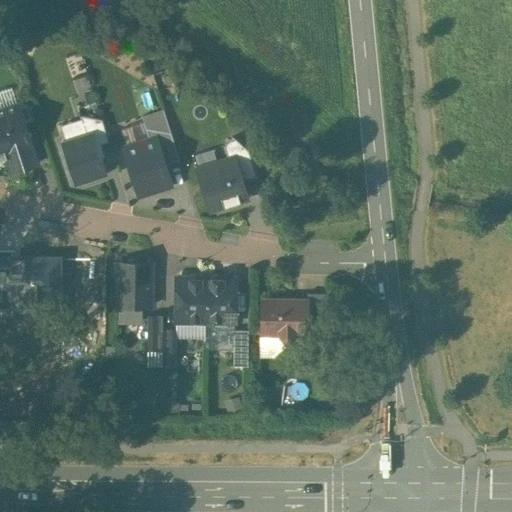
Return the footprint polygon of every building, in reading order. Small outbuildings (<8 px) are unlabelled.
[(19,104),(0,109),(0,158),(6,157),(10,172),(38,163),(25,123),(19,104)] [(32,105),(19,104),(25,123),(36,119),(32,105)] [(80,116),(86,134),(94,132),(98,146),(109,142),(102,120),(80,116)] [(145,128),(149,139),(155,137),(164,164),(179,160),(171,132),(145,128)] [(86,134),(62,141),(75,183),(106,173),(98,146),(94,132),(86,134)] [(224,146),(228,160),(234,158),(241,181),(256,176),(248,150),(233,136),(224,146)] [(139,196),(171,185),(164,164),(155,137),(149,139),(124,147),(139,196)] [(223,204),(224,206),(240,201),(239,199),(246,197),(241,181),(234,158),(228,160),(198,170),(210,208),(223,204)] [(58,258),(0,258),(0,303),(11,304),(11,293),(26,294),(26,299),(30,299),(30,294),(58,294),(58,258)] [(151,261),(119,261),(119,305),(151,305),(151,261)] [(175,277),(175,321),(180,320),(183,325),(195,325),(199,322),(206,321),(205,279),(175,277)] [(235,278),(205,279),(206,321),(211,322),(215,325),(226,325),(229,322),(235,321),(235,278)] [(307,301),(262,300),(262,334),(279,334),(287,341),(295,334),(307,334),(307,301)] [(163,313),(148,313),(148,349),(163,349),(163,328),(163,313)] [(177,328),(163,328),(163,349),(163,364),(177,364),(177,328)] [(248,330),(233,329),(233,365),(247,366),(248,330)]
